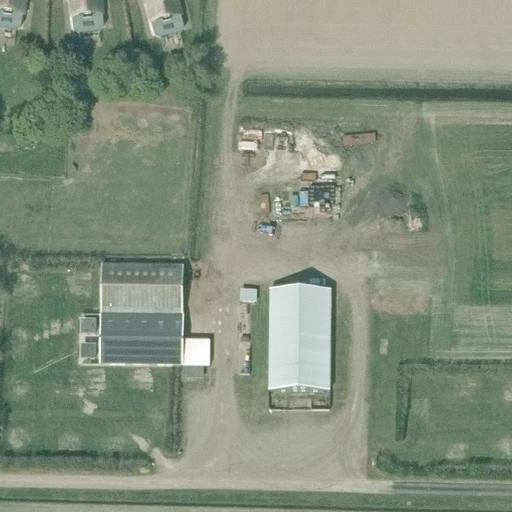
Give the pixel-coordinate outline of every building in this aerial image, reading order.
[(0,0),(0,32),(12,34),(21,27),(22,16),(24,0),(0,0)] [(99,0),(71,0),(74,30),(83,37),(96,36),(103,27),(99,0)] [(175,0),(146,0),(155,35),(164,41),(177,38),(183,28),(180,17),(175,0)] [(209,343),(182,343),(183,269),(101,268),(100,368),(173,369),(181,369),(209,369),(209,343)] [(243,292),(242,304),(255,304),(255,292),(243,292)] [(270,292),(269,393),(329,394),(331,293),(270,292)] [(84,322),(84,337),(96,337),(96,322),(84,322)] [(84,347),(84,361),(96,362),(96,347),(84,347)]
